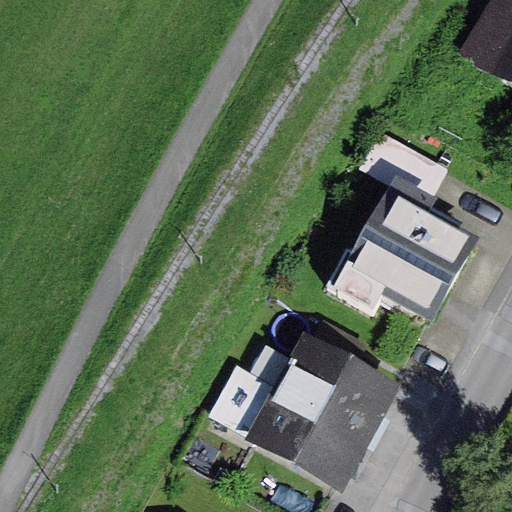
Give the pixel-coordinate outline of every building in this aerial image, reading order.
[(511,0),(510,0),(474,61),(511,83),(511,0)] [(386,315),(392,305),(409,315),(414,306),(445,324),(491,245),(445,219),(453,204),(417,184),(373,261),(361,254),(341,289),(386,315)] [(404,392),(320,344),(308,366),(291,395),(265,440),(350,487),(404,392)] [(308,366),(277,348),(260,378),(291,395),(308,366)] [(226,418),(265,440),(291,395),(260,378),(252,373),(226,418)]
